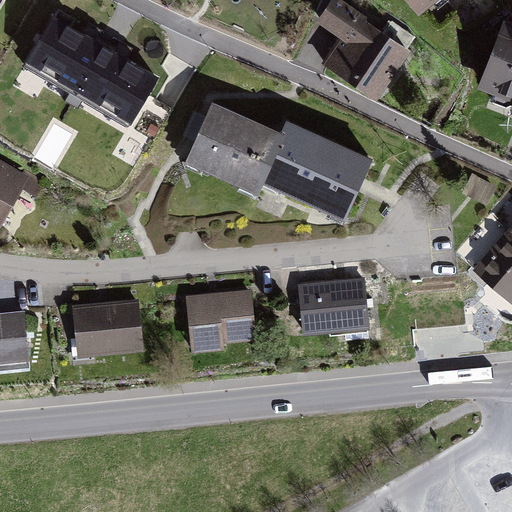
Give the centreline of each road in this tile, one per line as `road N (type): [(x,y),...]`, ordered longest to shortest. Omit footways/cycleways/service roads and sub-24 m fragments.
road 1 (tertiary): [(511,380),(0,420)]
road 2 (residential): [(426,244),(232,263),(0,269)]
